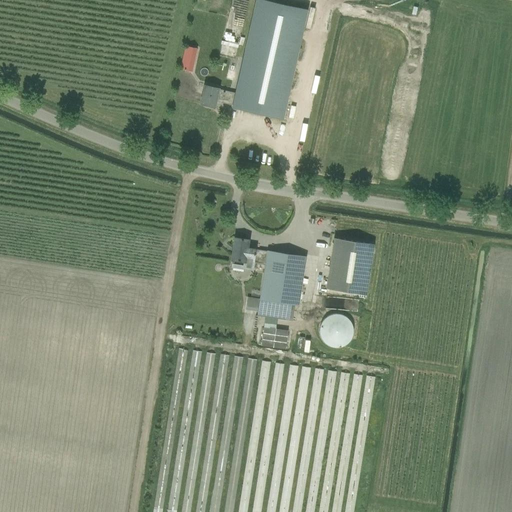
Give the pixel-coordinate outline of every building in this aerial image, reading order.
[(256,0),(255,3),(235,94),(233,102),(232,107),(282,118),(284,109),(288,90),(306,10),(261,0),(256,0)] [(183,54),(195,56),(197,48),(185,46),(183,54)] [(216,98),(233,102),(235,94),(220,90),(220,88),(204,85),(202,94),(200,104),(214,107),(216,98)] [(334,237),(326,287),(366,293),(373,243),(334,237)] [(254,260),(265,262),(267,251),(247,248),(248,240),(234,238),(231,260),(232,261),(231,267),(253,270),(254,260)] [(259,300),(287,304),(298,306),(306,257),(267,251),(265,262),(259,300)] [(287,304),(259,300),(257,316),(285,320),(287,304)] [(320,339),(324,343),(328,346),(334,347),(339,346),(344,344),(348,340),(350,335),(350,329),(349,324),(345,320),(341,317),(335,315),(331,316),(326,317),(323,320),(320,324),(319,329),(319,333),(320,339)] [(274,335),(262,333),(261,339),(274,341),(274,335)] [(286,343),(287,336),(274,335),(274,341),(286,343)] [(186,401),(194,402),(200,351),(189,350),(189,349),(178,348),(171,403),(179,404),(179,401),(186,402),(186,401)] [(212,375),(213,353),(204,352),(203,374),(212,375)] [(226,370),(228,355),(220,354),(218,369),(226,370)] [(251,388),(255,359),(244,358),(244,357),(232,356),(230,375),(242,376),(240,387),(251,388)] [(261,360),(258,380),(266,381),(269,362),(261,360)] [(281,378),(283,364),(274,363),(272,377),(281,378)] [(287,365),(285,392),(294,392),(296,365),(287,365)] [(159,490),(155,511),(338,511),(343,484),(307,478),(308,474),(298,483),(296,478),(295,484),(282,470),(282,469),(272,465),(270,480),(261,471),(239,480),(236,497),(228,500),(207,449),(202,459),(201,467),(189,454),(187,457),(178,453),(159,490)]
